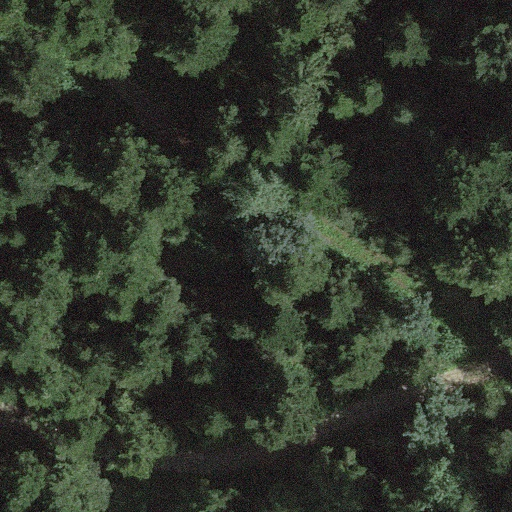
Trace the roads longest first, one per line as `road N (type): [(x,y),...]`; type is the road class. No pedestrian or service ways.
road 1 (track): [(452,308),(169,128),(90,43),(0,49)]
road 2 (track): [(0,345),(175,386),(302,371),(452,308),(511,296)]
